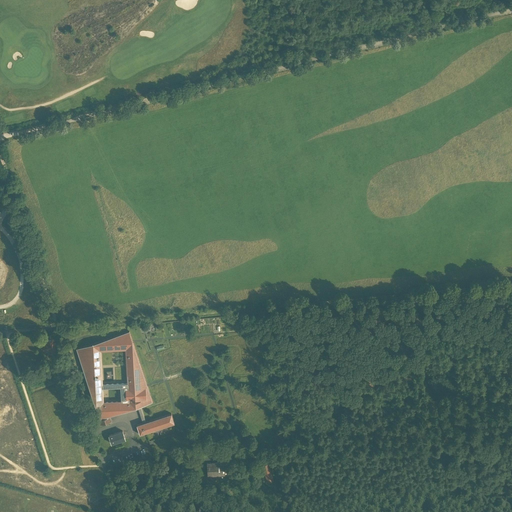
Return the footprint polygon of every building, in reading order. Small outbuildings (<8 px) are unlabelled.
[(128,332),(92,343),(76,348),(84,373),(83,373),(100,424),(111,421),(110,416),(138,407),(143,423),(136,425),(140,434),(174,423),(174,422),(174,421),(171,413),(146,422),(140,406),(152,402),(147,387),(147,385),(147,384),(133,342),(132,341),(129,331),(128,332)] [(48,342),(42,344),(45,351),(51,349),(52,351),(56,349),(52,338),(48,340),(48,342)] [(123,431),(113,434),(109,435),(111,443),(125,439),(123,431)] [(217,476),(226,475),(225,462),(216,463),(207,463),(207,467),(208,476),(217,475),(217,476)] [(268,464),(265,465),(261,466),(267,483),(268,483),(271,482),(272,481),(274,481),(268,464)]
